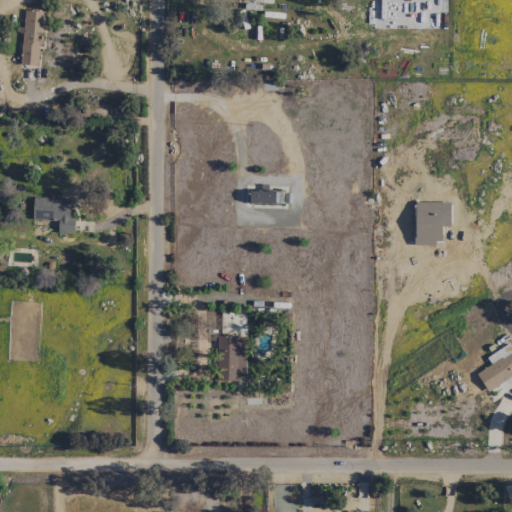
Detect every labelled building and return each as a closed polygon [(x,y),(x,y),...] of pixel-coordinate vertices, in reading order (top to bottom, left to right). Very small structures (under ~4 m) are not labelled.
[(44,11),(24,9),(19,64),(36,66),(38,44),(41,45),(44,11)] [(260,184),(261,189),(249,189),(249,203),(259,204),(259,205),(264,205),(264,204),(275,204),(275,190),(267,189),(268,184),(260,184)] [(32,196),(31,219),(57,221),(57,232),(73,233),(74,218),(69,218),(69,199),(32,196)] [(246,336),(230,336),(230,334),(225,334),(226,336),(217,335),(216,380),(245,380),(246,336)] [(511,348),(507,342),(485,357),(490,364),(475,373),(487,391),(511,374),(511,348)] [(263,408),(285,408),(286,393),(263,393),(263,408)]
